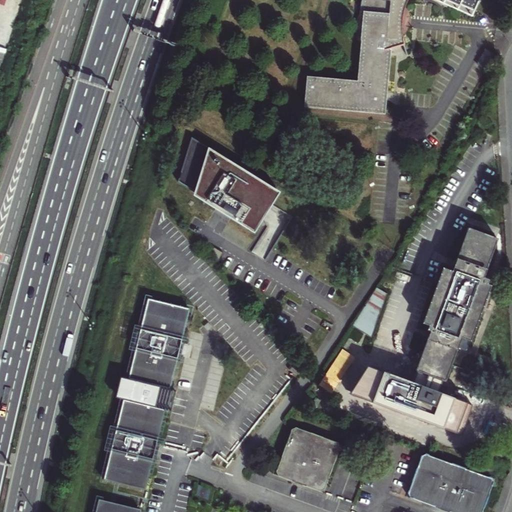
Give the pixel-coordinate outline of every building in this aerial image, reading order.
[(307,75),(305,105),(386,113),(392,49),(405,43),(402,25),(405,8),(409,0),(435,0),(473,15),(479,0),(362,0),(360,12),(366,11),(358,80),(307,75)] [(484,51),(477,65),(485,70),(493,55),(484,51)] [(276,186),(191,132),(177,177),(222,205),(252,224),(261,210),(276,186)] [(417,371),(446,382),(459,349),(457,348),(458,345),(466,322),(474,325),(474,324),(477,325),(492,286),(489,285),(490,281),(483,278),(485,272),(487,273),(500,240),(470,229),(458,262),(460,262),(456,273),(446,269),(425,324),(430,326),(428,330),(433,332),(431,338),(429,338),(417,371)] [(354,331),(370,337),(387,296),(371,289),(354,331)] [(190,309),(148,298),(139,332),(136,345),(127,379),(145,384),(145,385),(160,388),(160,387),(170,390),(179,356),(182,343),(190,309)] [(293,376),(289,373),(283,381),(287,384),(293,376)] [(140,403),(123,399),(115,433),(111,446),(103,480),(146,490),(154,457),(157,444),(165,410),(155,407),(160,388),(145,385),(140,403)] [(339,446),(294,429),(278,473),(322,490),(339,446)] [(485,511),(497,480),(425,454),(408,498),(447,511),(485,511)] [(209,503),(212,492),(196,487),(193,498),(209,503)] [(140,511),(142,509),(100,499),(97,511),(140,511)]
